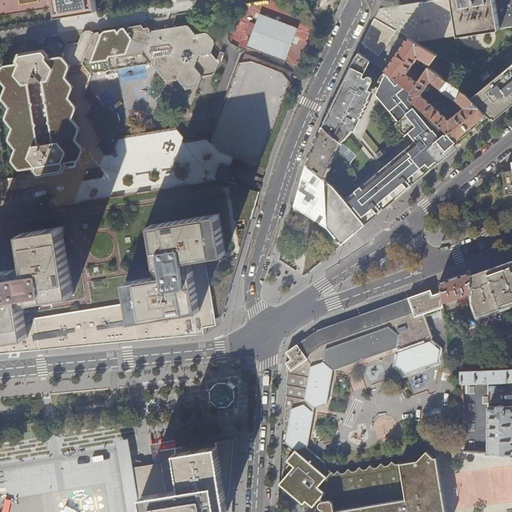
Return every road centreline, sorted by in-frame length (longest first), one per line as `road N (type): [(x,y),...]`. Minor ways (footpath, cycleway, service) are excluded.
road 1 (residential): [(359,0),(285,165),(250,285),(267,335)]
road 2 (residential): [(267,335),(0,369)]
road 3 (residential): [(436,265),(267,335)]
road 4 (residential): [(267,335),(315,290),(407,226)]
road 5 (residential): [(258,511),(267,335)]
road 6 (residential): [(407,226),(511,140)]
